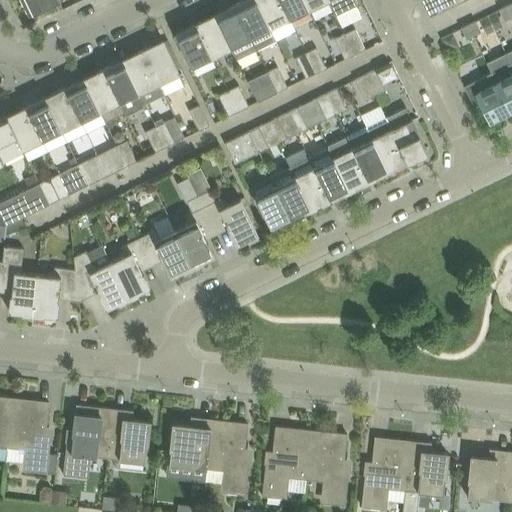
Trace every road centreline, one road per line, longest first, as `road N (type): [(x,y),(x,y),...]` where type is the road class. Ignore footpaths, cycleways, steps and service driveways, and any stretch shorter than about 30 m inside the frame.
road 1 (residential): [(174,370),(178,319),(475,169)]
road 2 (residential): [(174,370),(511,407)]
road 3 (residential): [(475,169),(393,0)]
road 4 (residential): [(0,350),(174,370)]
road 5 (residential): [(0,40),(11,52),(44,52),(149,0)]
